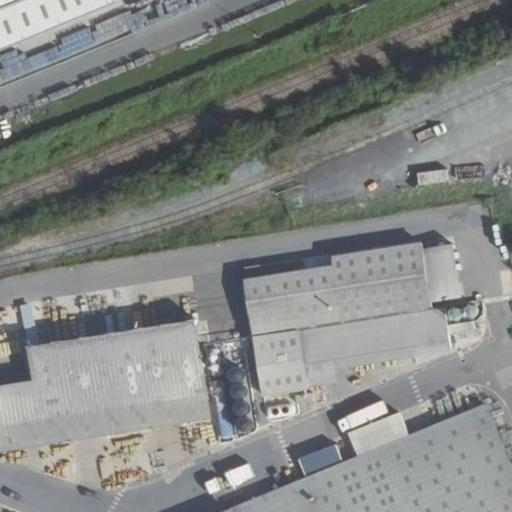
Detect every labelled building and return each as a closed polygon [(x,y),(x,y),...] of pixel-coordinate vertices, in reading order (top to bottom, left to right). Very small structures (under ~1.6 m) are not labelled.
[(0,0),(0,63),(115,16),(108,0),(0,0)] [(297,328),(302,365),(417,346),(412,310),(297,328)] [(31,349),(37,390),(0,396),(0,451),(211,414),(208,397),(199,344),(195,321),(31,349)] [(417,346),(302,365),(304,382),(327,378),(326,370),(419,355),(417,346)] [(338,476),(250,511),(511,511),(511,448),(493,404),(335,467),(338,476)]
